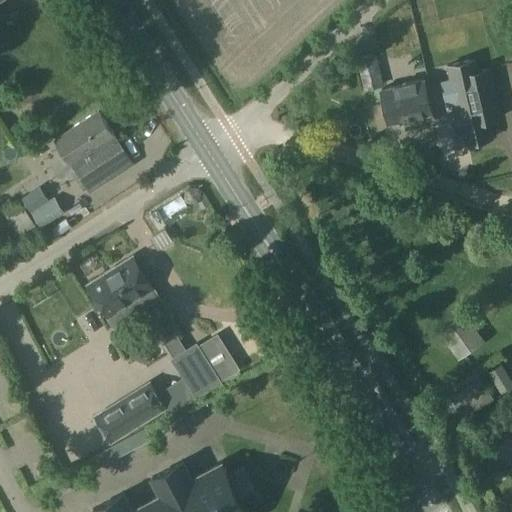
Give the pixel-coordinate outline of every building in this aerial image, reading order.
[(377,53),(357,58),(364,88),(383,84),(377,53)] [(500,121),(489,71),(477,74),(475,62),(449,68),(452,82),(440,85),(444,101),(456,98),(459,116),(472,113),(475,131),(463,133),(466,146),(492,141),(488,123),(500,121)] [(424,79),(381,89),(388,121),(406,117),(408,127),(433,121),(424,79)] [(82,103),(50,127),(58,137),(89,114),(82,103)] [(98,113),(57,138),(73,163),(114,135),(98,113)] [(73,163),(71,164),(90,191),(134,162),(115,134),(114,135),(73,163)] [(34,215),(51,203),(41,190),(24,201),(34,215)] [(149,277),(155,273),(156,270),(152,262),(149,261),(142,265),(136,255),(105,273),(115,288),(123,283),(140,308),(160,296),(149,277)] [(140,308),(123,283),(115,288),(105,273),(91,281),(115,323),(140,308)] [(200,285),(194,309),(216,315),(222,291),(200,285)] [(155,332),(163,345),(177,336),(182,333),(174,320),(155,332)] [(171,358),(183,376),(196,397),(217,383),(219,385),(222,383),(198,345),(196,342),(185,348),(171,358)] [(148,363),(152,353),(135,346),(131,355),(148,363)] [(511,380),(502,364),(490,371),(501,391),(511,385),(511,380)] [(97,412),(96,413),(110,437),(162,407),(149,382),(110,405),(123,428),(111,435),(97,412)] [(94,511),(250,511),(247,505),(262,497),(244,465),(230,473),(223,460),(193,476),(184,460),(152,476),(161,493),(133,508),(124,491),(92,508),(94,511)]
